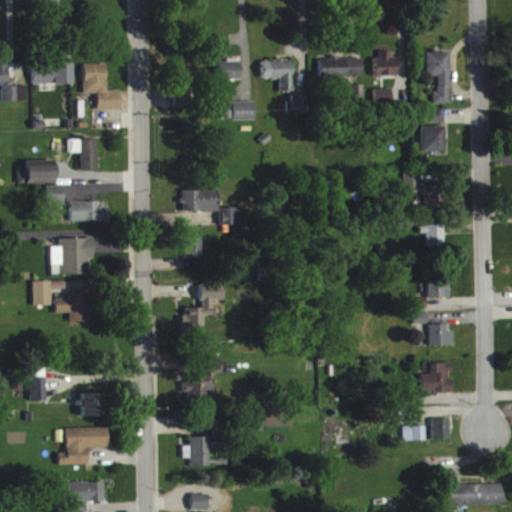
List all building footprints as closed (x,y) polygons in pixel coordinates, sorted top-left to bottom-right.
[(397,65),(390,65),(390,60),(377,59),(376,84),(397,84),(397,65)] [(450,60),(427,60),(427,84),(438,84),(438,100),(434,100),(434,111),(450,111),(450,60)] [(319,66),(320,85),(363,84),(363,65),(319,66)] [(28,94),(8,93),(9,68),(0,67),(0,92),(3,93),(2,109),(27,109),(28,94)] [(241,87),(240,67),(219,68),(219,87),(241,87)] [(263,86),(280,86),(280,99),(293,99),(292,68),(262,68),(263,86)] [(198,87),(196,69),(178,71),(180,89),(198,87)] [(34,92),(74,91),(73,71),(33,72),(34,92)] [(84,101),(97,101),(97,117),(122,117),(121,98),(107,98),(107,72),(84,72),(84,101)] [(351,116),(365,116),(364,92),(351,93),(351,116)] [(310,103),(289,103),(289,120),(310,120),(310,103)] [(256,128),(255,109),(234,110),(234,128),(256,128)] [(445,117),(430,117),(430,130),(445,130),(445,117)] [(446,134),(422,134),(423,159),(446,159),(446,134)] [(98,178),(98,147),(69,147),(69,161),(81,161),(81,178),(98,178)] [(55,168),(27,168),(27,176),(19,177),(19,192),(56,191),(55,168)] [(420,181),(405,182),(405,201),(426,201),(426,217),(441,216),(441,192),(421,193),(420,181)] [(219,197),(184,198),(184,219),(220,218),(219,197)] [(71,209),(72,229),(110,229),(109,214),(99,215),(99,209),(71,209)] [(245,232),(244,215),(221,216),(221,233),(245,232)] [(445,232),(421,233),(421,241),(427,241),(427,254),(446,254),(445,232)] [(186,267),(204,266),(203,245),(185,245),(186,267)] [(61,282),(90,282),(90,266),(95,266),(94,246),(60,246),(60,255),(52,255),(53,274),(61,274),(61,282)] [(451,306),(451,285),(429,286),(429,306),(451,306)] [(34,289),(34,314),(53,313),(52,289),(34,289)] [(202,293),(202,316),(187,316),(188,324),(183,324),(184,338),(206,337),(205,323),(213,323),(213,308),(226,308),(225,292),(202,293)] [(91,329),(91,300),(70,301),(70,305),(57,306),(57,321),(71,321),(71,330),(91,329)] [(414,331),(428,332),(429,322),(415,321),(414,331)] [(448,332),(430,332),(431,353),(455,353),(454,339),(448,339),(448,332)] [(224,367),(207,367),(206,384),(185,384),(185,407),(207,407),(208,397),(214,397),(214,381),(224,381),(224,367)] [(452,370),(431,371),(431,380),(422,380),(423,401),(452,400),(451,380),(453,380),(452,370)] [(47,408),(46,377),(33,378),(34,408),(47,408)] [(83,424),(103,424),(102,401),(82,401),(83,424)] [(216,440),(216,424),(199,423),(198,440),(216,440)] [(450,427),(433,427),(433,448),(450,447),(450,427)] [(426,434),(404,434),(404,449),(426,448),(426,434)] [(67,436),(67,460),(59,460),(60,473),(89,472),(88,455),(109,455),(109,435),(67,436)] [(211,473),(210,457),(220,457),(219,444),(191,445),(191,454),(183,454),(184,466),(191,466),(191,474),(211,473)] [(104,509),(104,489),(64,490),(64,511),(85,511),(86,509),(104,509)] [(501,511),(501,491),(445,492),(445,511),(501,511)] [(209,511),(210,502),(193,502),(192,511),(209,511)]
